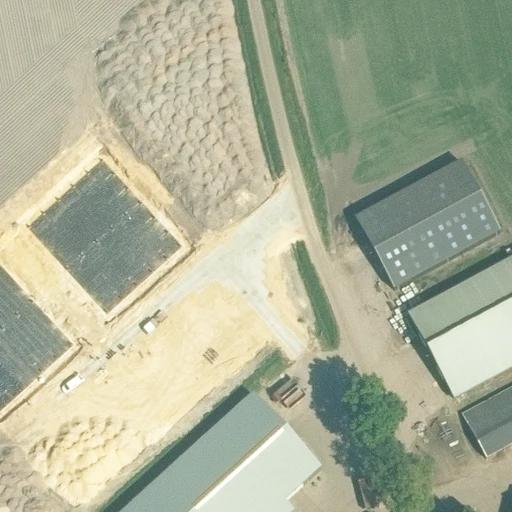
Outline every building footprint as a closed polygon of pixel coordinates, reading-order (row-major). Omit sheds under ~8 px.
[(0,412),(182,248),(101,159),(0,250),(0,412)] [(357,226),(397,297),(502,237),(462,166),(357,226)] [(511,377),(511,266),(411,321),(458,407),(511,377)] [(511,393),(462,420),(486,467),(511,453),(511,393)] [(160,511),(309,511),(326,497),(259,423),(160,511)]
